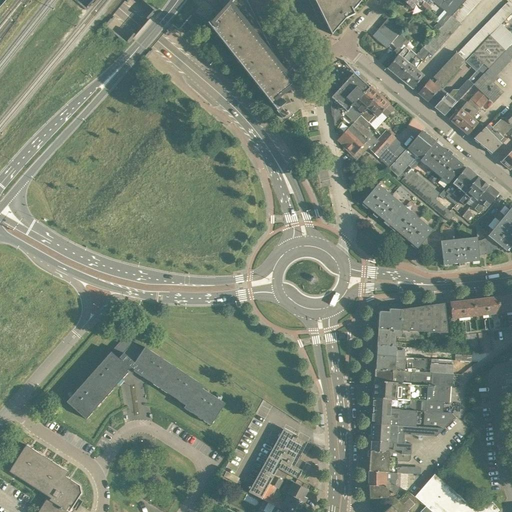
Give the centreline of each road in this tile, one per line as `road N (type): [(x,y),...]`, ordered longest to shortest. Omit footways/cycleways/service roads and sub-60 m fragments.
road 1 (secondary): [(290,244),(254,276),(165,278),(85,256),(3,204)]
road 2 (secondary): [(281,173),(241,115),(108,0)]
road 3 (residential): [(336,252),(346,233),(320,96),(324,62),(345,44)]
road 4 (residential): [(345,44),(511,187)]
road 5 (tertiary): [(310,315),(331,437),(328,511)]
road 6 (tertiary): [(343,507),(325,313)]
road 7 (residential): [(185,511),(204,483),(204,467),(147,428),(128,431),(95,467)]
road 8 (secondary): [(3,204),(117,69)]
road 9 (secondary): [(117,69),(80,95),(0,181)]
road 10 (secondary): [(118,290),(190,299),(278,292)]
